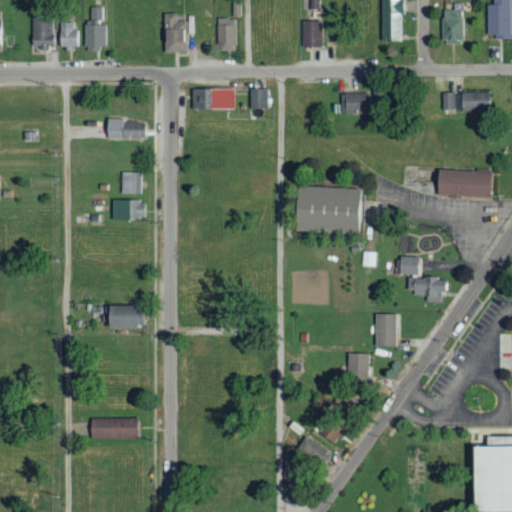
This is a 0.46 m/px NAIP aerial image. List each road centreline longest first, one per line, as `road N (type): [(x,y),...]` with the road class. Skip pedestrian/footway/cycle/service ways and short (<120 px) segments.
road 1 (residential): [(511,70),(0,75)]
road 2 (residential): [(170,511),(171,74)]
road 3 (residential): [(318,511),(511,232)]
